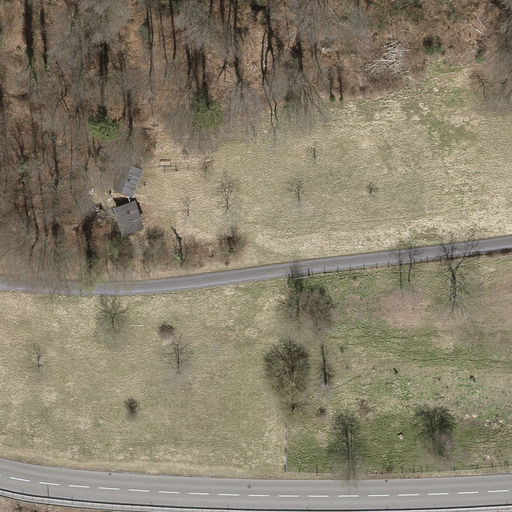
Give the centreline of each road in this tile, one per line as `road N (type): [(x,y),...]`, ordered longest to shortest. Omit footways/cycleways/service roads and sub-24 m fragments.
road 1 (track): [(0,282),(145,283),(511,239)]
road 2 (tertiary): [(0,474),(224,493),(511,489)]
